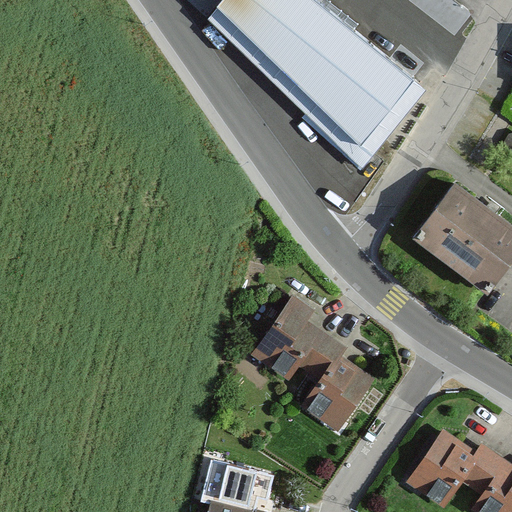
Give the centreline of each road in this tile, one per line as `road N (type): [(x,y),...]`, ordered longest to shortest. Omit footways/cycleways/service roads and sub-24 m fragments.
road 1 (residential): [(153,0),(344,260)]
road 2 (residential): [(344,260),(376,224),(507,0)]
road 3 (residential): [(438,341),(438,361),(337,511)]
road 4 (residential): [(344,260),(438,341)]
